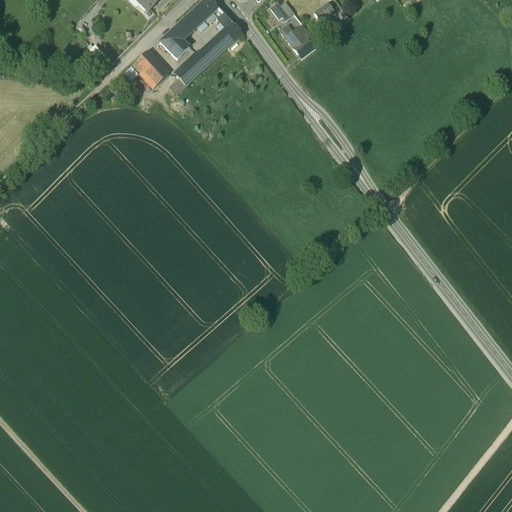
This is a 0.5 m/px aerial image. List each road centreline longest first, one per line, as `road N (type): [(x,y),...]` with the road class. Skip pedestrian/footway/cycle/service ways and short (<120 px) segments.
road 1 (tertiary): [(511,370),(239,14)]
road 2 (track): [(0,66),(70,63),(108,77),(0,184)]
road 3 (track): [(385,214),(511,80)]
road 4 (track): [(83,511),(0,423)]
